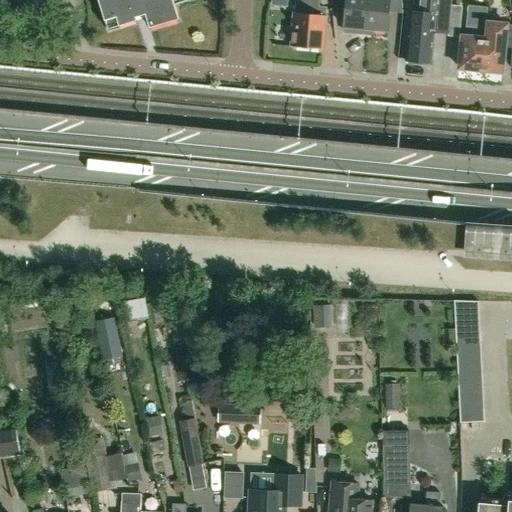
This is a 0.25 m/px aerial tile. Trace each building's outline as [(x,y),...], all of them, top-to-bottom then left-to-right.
[(187,0),(97,0),(106,29),(134,21),(133,17),(143,14),(147,28),(177,19),(172,5),(187,0)] [(364,32),(366,0),(346,0),(343,27),(344,27),(344,30),(364,32)] [(366,0),(364,32),(372,33),(372,30),(385,31),(387,12),(402,13),(401,3),(400,0),(366,0)] [(449,6),(449,0),(417,0),(416,15),(410,14),(409,27),(408,27),(405,59),(409,59),(409,64),(419,65),(419,60),(430,61),(433,33),(447,34),(448,18),(449,6)] [(321,49),(324,8),(314,7),(314,4),(296,3),(292,47),(321,49)] [(449,6),(448,18),(459,19),(460,7),(449,6)] [(493,41),(495,22),(484,21),(484,24),(467,22),(465,34),(461,34),(458,68),(480,70),(483,40),(493,41)] [(511,48),(511,41),(511,24),(495,22),(493,41),(483,40),(480,70),(501,72),(503,48),(511,48)] [(511,254),(511,228),(467,225),(465,251),(511,254)] [(148,318),(145,298),(121,302),(124,323),(148,318)] [(455,314),(479,313),(478,300),(454,300),(455,314)] [(337,309),(324,310),(326,332),(339,331),(337,309)] [(455,326),(479,325),(479,313),(455,314),(455,326)] [(94,321),(98,341),(119,337),(115,317),(94,321)] [(456,338),(480,337),(479,325),(455,326),(456,338)] [(456,350),(480,349),(480,337),(456,338),(456,350)] [(125,344),(125,373),(151,373),(151,344),(125,344)] [(457,362),(481,361),(480,349),(456,350),(457,362)] [(457,374),(482,373),(481,361),(457,362),(457,374)] [(458,386),(482,385),(482,373),(457,374),(458,386)] [(458,398),(483,397),(482,385),(458,386),(458,398)] [(181,398),(179,401),(180,406),(183,409),(182,411),(183,419),(193,418),(190,400),(187,397),(181,398)] [(459,411),(483,410),(483,397),(458,398),(459,411)] [(218,422),(239,423),(240,404),(219,403),(218,422)] [(459,423),(476,422),(484,422),(483,410),(459,411),(459,423)] [(75,420),(83,461),(85,461),(89,488),(90,493),(111,489),(110,482),(126,478),(123,468),(107,470),(101,436),(88,439),(84,418),(75,420)] [(68,464),(83,461),(75,420),(65,421),(69,435),(62,437),(68,464)] [(0,427),(0,446),(2,458),(20,455),(15,425),(0,427)] [(410,498),(409,430),(382,429),(383,497),(410,498)] [(198,440),(185,443),(189,466),(202,463),(198,440)] [(64,498),(85,494),(88,493),(88,491),(83,465),(59,469),(64,498)] [(250,490),(248,511),(284,511),(285,505),(300,506),(301,476),(276,475),(275,491),(250,490)] [(370,511),(372,500),(357,499),(358,483),(332,481),(330,510),(329,511),(370,511)] [(39,501),(50,499),(47,484),(36,486),(39,501)] [(438,506),(440,493),(426,492),(425,505),(409,504),(408,511),(443,511),(443,506),(438,506)] [(140,511),(141,495),(122,494),(120,511),(140,511)] [(511,511),(511,500),(507,500),(506,505),(478,502),(476,511),(511,511)]
